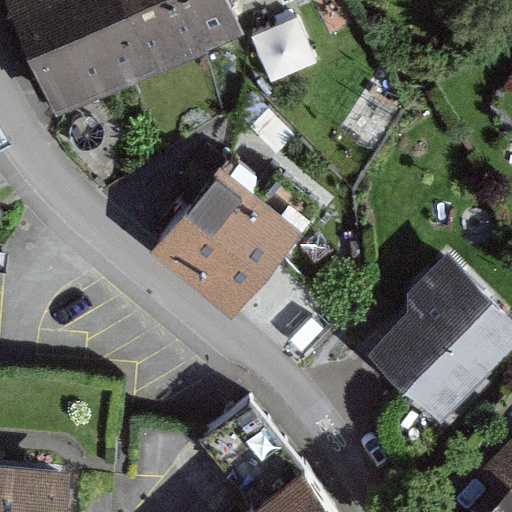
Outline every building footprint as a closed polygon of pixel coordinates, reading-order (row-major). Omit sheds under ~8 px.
[(19,0),(64,107),(244,32),(231,0),(19,0)] [(306,8),(259,27),(278,72),(324,54),(306,8)] [(376,75),(355,130),(377,139),(399,84),(376,75)] [(268,182),(233,153),(162,239),(238,301),(318,204),(278,170),(268,182)] [(511,311),(459,253),(367,335),(438,413),(511,347),(511,311)] [(335,511),(248,403),(203,439),(247,495),(225,511),(335,511)] [(511,511),(511,433),(483,460),(503,483),(470,511),(511,511)] [(65,511),(67,467),(0,461),(0,511),(65,511)]
